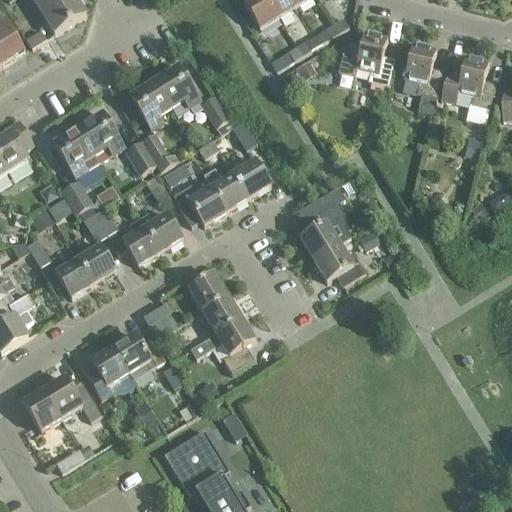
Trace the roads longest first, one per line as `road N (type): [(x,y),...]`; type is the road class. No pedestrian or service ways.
road 1 (residential): [(0,384),(316,188)]
road 2 (residential): [(0,110),(101,46),(110,7)]
road 3 (residential): [(511,32),(378,0)]
